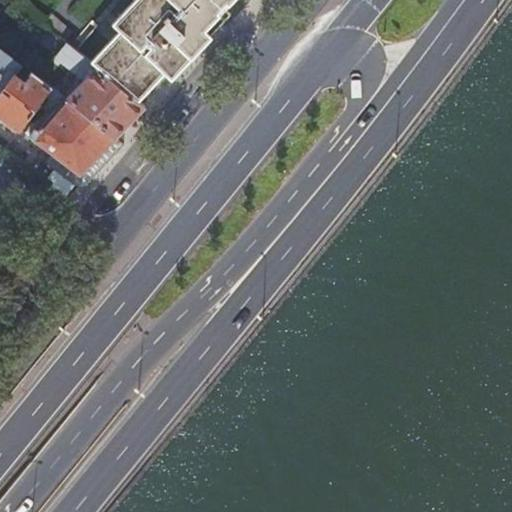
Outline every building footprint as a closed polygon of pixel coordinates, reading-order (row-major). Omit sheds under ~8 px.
[(133,0),(112,22),(120,29),(90,61),(136,99),(163,71),(171,77),(183,65),(211,35),(203,28),(229,0),(133,0)] [(44,23),(49,28),(65,41),(73,32),(52,14),(50,17),(44,23)] [(0,91),(14,74),(22,63),(27,57),(22,53),(16,60),(0,47),(0,43),(1,42),(0,41),(0,91)] [(136,99),(90,61),(66,42),(55,56),(83,79),(67,97),(117,135),(131,119),(144,105),(136,99)] [(14,74),(0,91),(0,111),(5,116),(20,127),(45,92),(50,85),(29,69),(27,71),(29,73),(24,81),(14,74)] [(36,126),(30,134),(39,142),(53,152),(81,174),(100,153),(117,135),(67,97),(50,85),(45,92),(49,97),(56,102),(36,126)] [(81,174),(53,152),(46,161),(82,186),(125,142),(117,135),(100,153),(81,174)]
